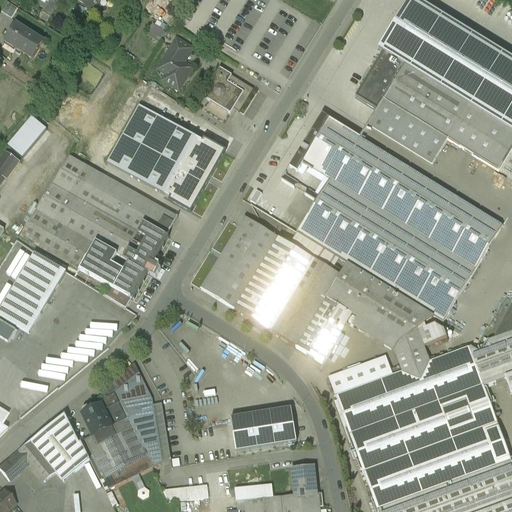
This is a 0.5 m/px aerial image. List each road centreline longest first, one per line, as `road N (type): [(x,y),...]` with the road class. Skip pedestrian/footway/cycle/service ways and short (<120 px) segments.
road 1 (residential): [(349,0),(167,290)]
road 2 (residential): [(167,290),(264,352),(304,393),(340,511)]
road 3 (residential): [(167,290),(123,344),(0,454)]
